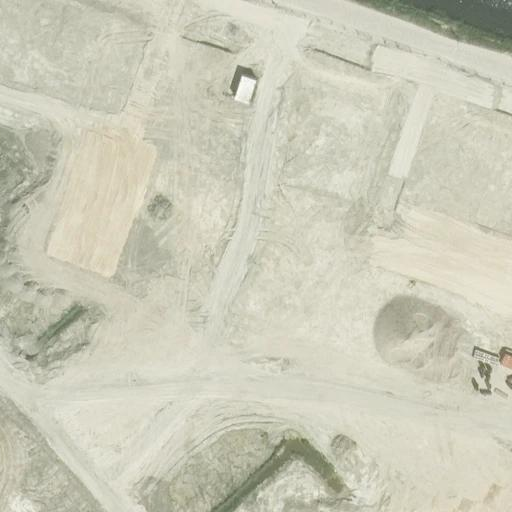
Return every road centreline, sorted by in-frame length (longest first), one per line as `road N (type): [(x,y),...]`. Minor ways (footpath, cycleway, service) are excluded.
road 1 (residential): [(298,5),(254,166),(181,373),(511,438)]
road 2 (residential): [(173,0),(128,131),(0,92)]
road 3 (residential): [(298,5),(511,79)]
road 4 (residential): [(127,511),(0,360)]
